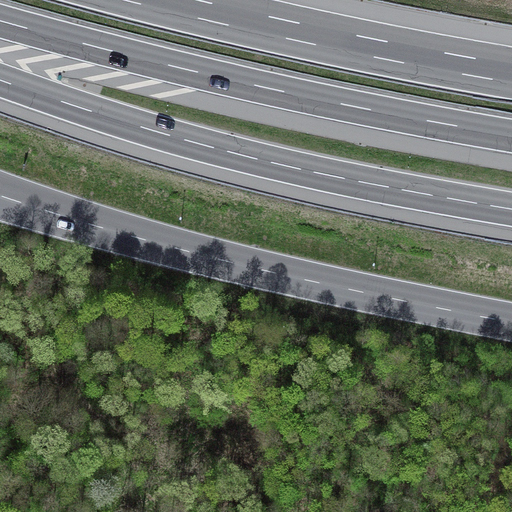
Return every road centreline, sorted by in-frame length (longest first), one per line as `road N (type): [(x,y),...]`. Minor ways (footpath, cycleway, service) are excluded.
road 1 (primary): [(511,322),(268,271),(0,195)]
road 2 (motorway): [(0,20),(272,89),(511,135)]
road 3 (motorway): [(0,79),(257,159),(491,205)]
road 4 (motorway): [(511,73),(162,0)]
